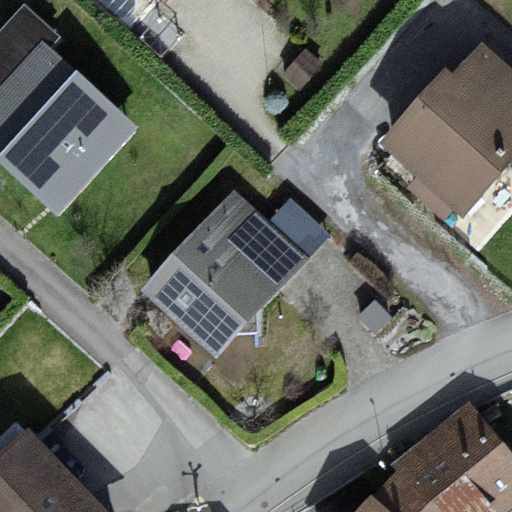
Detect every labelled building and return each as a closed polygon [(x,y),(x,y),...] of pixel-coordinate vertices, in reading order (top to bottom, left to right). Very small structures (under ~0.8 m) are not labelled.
[(165,0),(174,8),(179,0),(165,0)] [(65,44),(28,16),(0,44),(0,173),(60,231),(147,136),(55,56),(65,44)] [(511,181),(511,79),(490,61),(471,85),(456,78),(391,157),(421,183),(411,196),(450,228),(460,211),(473,224),(511,181)] [(309,265),(236,202),(151,304),(224,369),(309,265)] [(511,511),(511,459),(477,410),(400,473),(370,511),(511,511)] [(0,511),(104,511),(42,445),(0,483),(0,511)]
